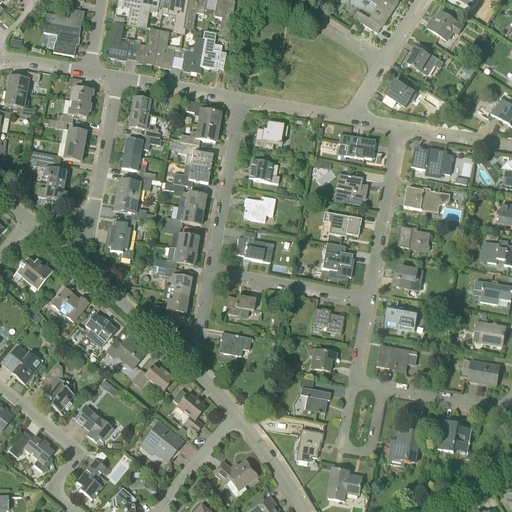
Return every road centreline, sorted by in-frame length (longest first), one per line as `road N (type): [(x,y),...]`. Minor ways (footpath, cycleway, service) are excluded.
road 1 (residential): [(188,362),(29,220)]
road 2 (residential): [(398,127),(366,298)]
road 3 (residential): [(210,271),(238,101)]
road 4 (residential): [(354,383),(343,445),(352,454),(373,451),(382,387)]
road 5 (residential): [(67,511),(50,488),(67,463),(65,447),(0,394)]
road 6 (residential): [(366,298),(210,271)]
road 7 (residential): [(85,225),(115,78)]
road 8 (residential): [(382,387),(496,407),(511,401)]
road 9 (residential): [(382,63),(268,0)]
road 10 (residential): [(238,101),(115,78)]
road 11 (residential): [(165,511),(233,413)]
